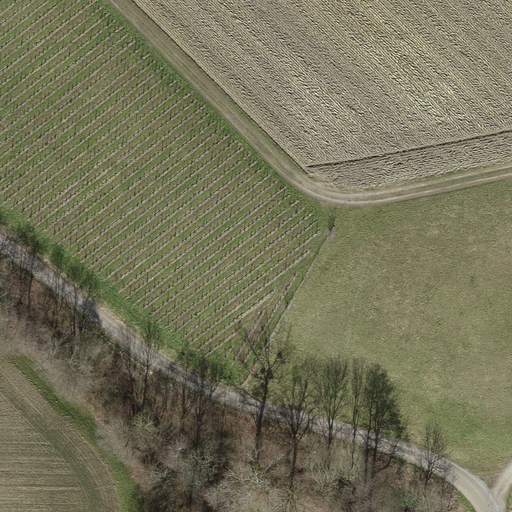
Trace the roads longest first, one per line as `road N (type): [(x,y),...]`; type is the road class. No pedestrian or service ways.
road 1 (track): [(0,240),(187,379),(447,474),(494,511)]
road 2 (track): [(128,0),(314,184),(343,199),(402,197),(511,174)]
